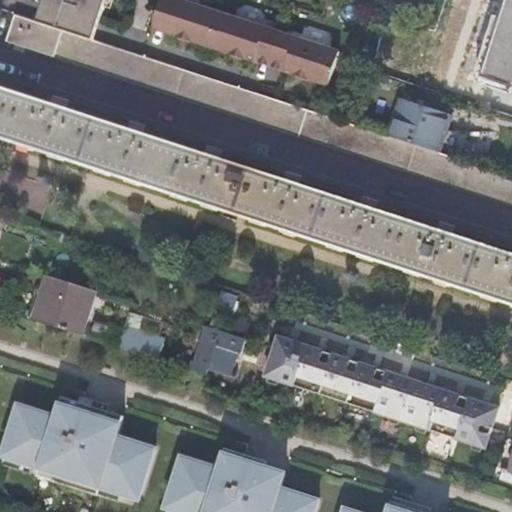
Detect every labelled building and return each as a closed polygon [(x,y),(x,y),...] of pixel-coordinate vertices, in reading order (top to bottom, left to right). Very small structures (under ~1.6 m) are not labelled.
[(55,0),(48,25),(98,41),(104,44),(116,0),(55,0)] [(171,0),(161,32),(337,89),(348,56),(176,0),(171,0)] [(392,137),(351,124),(135,54),(17,17),(9,41),(511,203),(511,176),(442,153),(392,137)] [(405,100),(392,137),(442,153),(454,117),(405,100)] [(0,153),(511,320),(511,273),(0,106),(0,153)] [(82,336),(97,292),(51,277),(37,322),(82,336)] [(121,349),(162,361),(168,341),(128,328),(121,349)] [(217,347),(244,355),(249,340),(231,334),(211,328),(199,366),(194,365),(192,371),(208,376),(217,347)] [(203,390),(230,399),(244,355),(217,347),(208,376),(203,390)] [(336,384),(286,369),(278,395),(327,411),(336,384)] [(418,440),(427,413),(378,398),(369,424),(418,440)] [(117,427),(56,408),(50,427),(12,415),(0,452),(0,468),(55,486),(53,493),(92,506),(95,499),(132,510),(149,459),(111,447),(115,434),(117,427)] [(211,479),(173,467),(159,511),(310,511),(286,503),(273,499),(277,484),(216,464),(211,479)]
